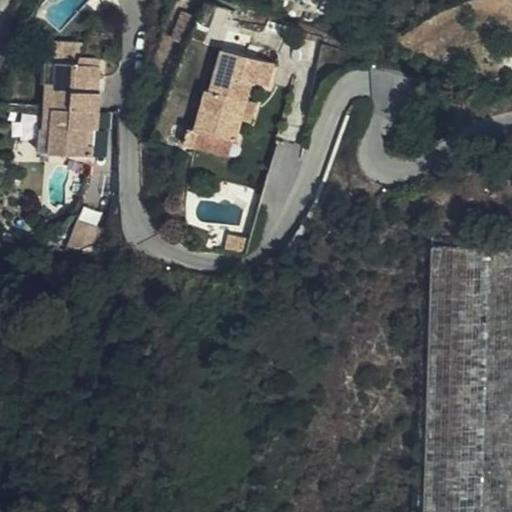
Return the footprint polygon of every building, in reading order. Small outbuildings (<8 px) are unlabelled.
[(206,6),(191,0),(190,0),(177,31),(192,37),(206,6)] [(66,29),(60,47),(72,50),(90,56),(97,38),(66,29)] [(59,95),(72,50),(60,47),(54,69),(59,71),(53,93),(59,95)] [(203,89),(193,128),(238,140),(244,119),(249,100),(255,80),(271,84),(277,61),(229,48),(217,93),(203,89)] [(90,56),(72,50),(59,95),(100,106),(106,88),(103,87),(110,61),(90,56)] [(45,141),(59,95),(53,93),(47,112),(43,112),(35,139),(45,141)] [(100,106),(59,95),(45,141),(83,152),(92,123),(95,124),(100,106)] [(259,103),(249,100),(244,119),(253,121),(259,103)] [(238,140),(193,128),(189,142),(234,154),(238,140)] [(74,217),(62,211),(48,237),(59,244),(74,217)] [(69,249),(84,223),(74,217),(59,244),(69,249)] [(252,239),(231,234),(228,248),(249,252),(252,239)]
